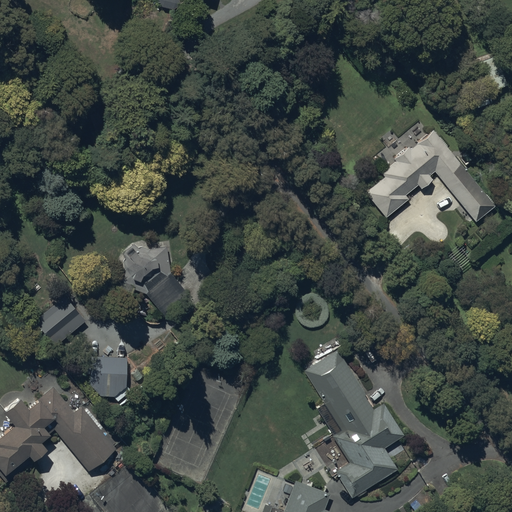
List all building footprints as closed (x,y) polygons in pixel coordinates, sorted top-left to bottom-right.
[(500,70),(480,77),(485,91),(505,84),(500,70)] [(484,196),(431,131),(409,150),(407,147),(392,159),(394,162),(380,174),(383,178),(364,193),(384,218),(407,200),(404,196),(416,186),(419,189),(430,179),(428,176),(432,173),(473,223),(493,207),(492,205),(493,204),(486,195),(484,196)] [(164,317),(189,298),(170,274),(167,246),(149,250),(142,246),(138,249),(133,247),(123,255),(125,260),(123,262),(125,271),(115,294),(131,300),(134,290),(146,294),(164,317)] [(84,318),(62,293),(33,318),(54,344),(84,318)] [(371,410),(336,351),(303,370),(323,403),(315,408),(319,416),(317,417),(319,422),(324,419),(333,435),(331,437),(345,460),(334,466),(337,471),(335,473),(350,498),(396,471),(382,448),(401,436),(382,404),(371,410)] [(124,398),(125,358),(90,357),(88,397),(124,398)] [(114,444),(80,402),(73,407),(53,382),(36,396),(37,397),(26,406),(18,396),(1,409),(13,424),(0,433),(0,469),(3,473),(2,474),(4,477),(28,459),(25,455),(28,453),(31,458),(45,447),(39,439),(48,432),(46,430),(54,425),(87,466),(114,444)] [(294,478),(283,509),(264,502),(259,511),(333,511),(323,508),(329,492),(294,478)]
